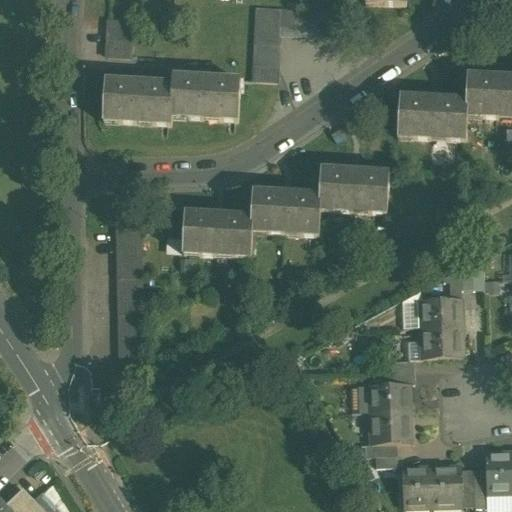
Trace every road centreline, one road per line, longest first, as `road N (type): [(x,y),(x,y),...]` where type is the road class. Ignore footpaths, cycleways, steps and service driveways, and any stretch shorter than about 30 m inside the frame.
road 1 (residential): [(69,180),(232,167),(466,12)]
road 2 (tertiary): [(53,415),(69,373),(69,180)]
road 3 (tertiary): [(69,180),(69,0)]
